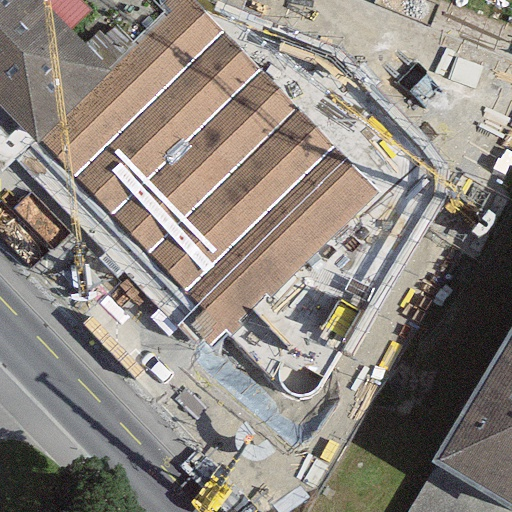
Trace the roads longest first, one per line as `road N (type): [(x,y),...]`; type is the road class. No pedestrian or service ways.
road 1 (secondary): [(189,511),(0,320)]
road 2 (residential): [(511,59),(382,0)]
